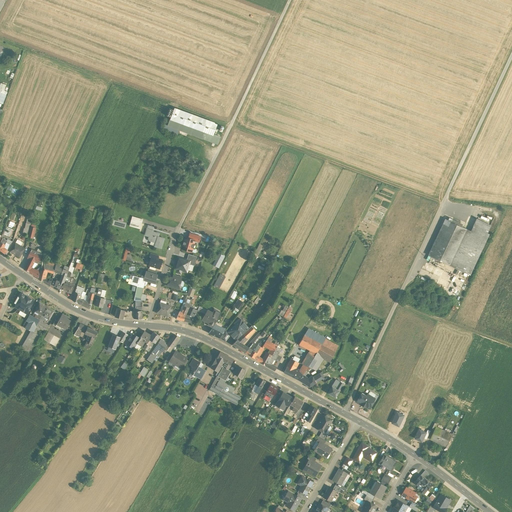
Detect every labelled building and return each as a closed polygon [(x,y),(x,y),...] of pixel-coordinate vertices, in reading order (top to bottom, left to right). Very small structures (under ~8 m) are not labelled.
[(217,125),(174,109),(170,119),(213,135),(217,125)] [(213,135),(170,119),(167,126),(218,145),(220,138),(213,135)] [(142,220),(132,217),(130,225),(128,224),(128,226),(140,229),(142,220)] [(456,224),(448,220),(447,223),(446,225),(444,229),(452,233),(456,224)] [(490,226),(476,220),(473,226),(478,229),(487,233),(490,226)] [(463,227),(456,224),(452,233),(444,229),(431,257),(450,266),(466,231),(462,229),(463,227)] [(153,227),(148,226),(145,235),(149,236),(149,238),(149,239),(149,240),(150,241),(156,243),(154,246),(161,248),(164,239),(158,237),(159,234),(153,232),(152,230),(153,227)] [(478,229),(473,226),(471,231),(469,236),(474,238),(478,229)] [(471,231),(467,229),(466,231),(450,266),(465,273),(468,274),(487,233),(478,229),(474,238),(469,236),(471,231)] [(200,237),(190,234),(188,239),(194,240),(194,241),(199,242),(200,237)] [(188,239),(185,238),(184,242),(183,242),(182,245),(183,245),(181,249),(191,252),(192,248),(194,249),(195,245),(193,244),(194,241),(194,240),(188,239)] [(15,243),(10,252),(19,258),(25,249),(21,246),(15,243)] [(36,252),(31,250),(28,258),(30,259),(34,261),(34,260),(39,262),(42,254),(41,254),(36,252)] [(213,265),(219,268),(225,256),(219,253),(213,265)] [(197,257),(188,254),(186,260),(190,261),(189,264),(194,266),(197,257)] [(157,259),(151,257),(151,258),(149,265),(159,269),(162,260),(157,259)] [(186,260),(178,257),(175,269),(177,270),(176,273),(180,274),(181,271),(187,273),(189,264),(190,261),(186,260)] [(34,261),(30,259),(24,269),(30,273),(33,269),(31,268),(34,261)] [(42,267),(40,271),(46,271),(47,270),(54,271),(56,265),(43,261),(42,267)] [(38,279),(43,282),(46,271),(40,271),(38,279)] [(147,272),(146,271),(143,280),(148,282),(155,284),(156,280),(157,275),(155,274),(147,272)] [(105,275),(99,273),(97,283),(102,284),(105,275)] [(213,286),(219,289),(226,276),(220,273),(213,286)] [(61,277),(58,283),(56,283),(55,286),(61,289),(64,281),(65,278),(61,277)] [(144,279),(139,277),(137,286),(136,292),(142,294),(143,288),(145,288),(145,286),(144,286),(145,282),(143,281),(143,280),(144,279)] [(172,278),(170,277),(167,286),(177,289),(178,288),(179,286),(178,284),(179,281),(179,280),(172,278)] [(67,282),(64,281),(61,289),(66,291),(69,283),(67,282)] [(69,283),(66,291),(71,293),(74,285),(69,283)] [(83,288),(77,286),(75,292),(81,295),(83,288)] [(27,298),(23,297),(24,296),(23,294),(21,293),(20,294),(19,295),(19,297),(20,297),(14,307),(21,310),(21,309),(27,312),(34,301),(27,297),(27,298)] [(100,298),(96,297),(96,299),(94,306),(102,308),(104,299),(100,298)] [(87,302),(79,299),(78,303),(89,309),(90,304),(87,302)] [(234,306),(239,311),(245,304),(240,300),(234,306)] [(46,307),(39,303),(35,311),(38,313),(42,315),(46,307)] [(165,305),(160,303),(157,313),(167,316),(170,306),(165,305)] [(190,305),(185,303),(181,313),(179,312),(176,319),(183,321),(185,317),(189,308),(188,308),(190,305)] [(53,312),(46,307),(42,315),(45,317),(49,319),(53,312)] [(140,307),(135,307),(135,308),(133,308),(133,312),(134,313),(134,319),(142,319),(142,311),(140,311),(140,307)] [(289,307),(283,317),(286,318),(292,309),(289,307)] [(124,311),(116,309),(115,317),(122,318),(123,317),(124,311)] [(212,314),(207,311),(202,320),(209,324),(208,325),(213,327),(220,313),(214,310),(212,314)] [(195,314),(191,313),(189,318),(185,317),(183,321),(191,322),(195,314)] [(68,317),(62,314),(58,321),(57,324),(66,329),(70,321),(67,319),(68,317)] [(38,322),(31,318),(29,322),(25,328),(28,330),(31,331),(32,332),(38,322)] [(235,325),(228,332),(230,335),(236,341),(242,335),(249,329),(239,319),(234,324),(235,325)] [(42,324),(38,322),(32,332),(37,335),(37,334),(40,329),(42,330),(46,324),(42,322),(42,324)] [(97,332),(83,326),(82,331),(89,335),(94,338),(95,338),(97,332)] [(249,329),(242,335),(246,338),(256,330),(251,327),(249,329)] [(222,334),(211,329),(208,333),(219,338),(222,334)] [(338,346),(308,330),(304,335),(299,344),(310,350),(315,353),(316,354),(323,358),(330,361),(338,346)] [(37,335),(32,332),(31,331),(20,349),(29,354),(39,336),(37,334),(37,335)] [(228,332),(225,331),(222,334),(219,338),(225,341),(230,335),(228,332)] [(59,338),(48,332),(44,340),(55,346),(59,338)] [(128,335),(122,332),(119,337),(120,337),(119,341),(123,343),(128,335)] [(140,339),(137,343),(137,344),(141,346),(146,338),(149,335),(144,332),(140,339)] [(153,332),(149,340),(154,343),(159,336),(153,332)] [(258,333),(249,343),(251,345),(253,343),(255,340),(256,340),(260,335),(258,333)] [(140,339),(132,334),(131,337),(126,344),(134,349),(137,344),(137,343),(140,339)] [(94,338),(89,335),(87,339),(88,339),(87,341),(86,343),(89,345),(92,341),(93,341),(94,338)] [(119,337),(112,335),(108,347),(115,350),(119,341),(120,337),(119,337)] [(175,335),(167,346),(172,349),(180,338),(175,335)] [(236,341),(232,345),(236,348),(241,344),(246,338),(242,335),(236,341)] [(154,343),(149,340),(146,344),(146,345),(148,346),(147,347),(151,349),(154,343)] [(267,340),(263,346),(265,347),(270,350),(274,352),(276,347),(277,347),(273,345),(270,342),(267,340)] [(160,341),(155,347),(161,351),(165,345),(163,343),(163,342),(161,341),(161,342),(160,341)] [(278,355),(281,350),(276,347),(274,352),(271,356),(270,358),(275,361),(278,355)] [(254,352),(249,348),(245,353),(251,357),(254,352)] [(260,351),(256,349),(254,352),(251,357),(255,359),(256,357),(258,353),(260,351)] [(174,353),(169,361),(170,360),(175,364),(175,365),(181,355),(175,351),(174,353)] [(233,360),(220,352),(216,358),(220,360),(230,365),(233,360)] [(268,354),(266,353),(263,359),(260,363),(265,366),(270,358),(271,356),(268,354)] [(314,357),(308,353),(302,364),(303,365),(307,367),(308,366),(314,357)] [(323,358),(316,354),(314,357),(308,366),(315,370),(323,358)] [(187,358),(181,355),(175,365),(176,364),(181,367),(180,368),(181,368),(187,358)] [(281,357),(278,355),(275,361),(273,365),(276,367),(281,357)] [(216,358),(211,368),(218,372),(220,368),(219,368),(217,366),(218,363),(220,360),(216,358)] [(270,358),(265,366),(274,371),(276,367),(271,364),(273,360),(270,358)] [(200,362),(193,359),(190,365),(191,366),(190,369),(191,370),(193,371),(192,372),(193,373),(192,375),(197,377),(202,369),(198,366),(200,362)] [(298,363),(291,359),(286,367),(294,371),(298,363)] [(230,365),(220,360),(218,363),(221,365),(223,366),(223,367),(228,370),(230,365)] [(303,365),(297,374),(295,379),(299,380),(302,376),(305,371),(307,367),(303,365)] [(245,370),(237,366),(233,373),(241,377),(245,370)] [(228,370),(223,367),(220,373),(218,377),(225,381),(231,372),(228,370)] [(294,371),(286,367),(283,372),(295,379),(297,374),(294,373),(294,371)] [(152,372),(147,369),(142,377),(147,380),(152,372)] [(202,369),(197,377),(200,379),(205,371),(202,369)] [(318,374),(312,377),(313,379),(315,383),(322,379),(318,374)] [(225,381),(218,377),(216,377),(209,390),(218,395),(224,383),(225,381)] [(308,380),(303,383),(309,387),(315,383),(313,379),(312,377),(308,380)] [(265,381),(259,378),(255,385),(259,387),(261,388),(265,381)] [(234,388),(224,383),(218,395),(237,405),(241,398),(232,393),(234,388)] [(342,387),(334,383),(332,387),(339,391),(342,387)] [(277,388),(270,384),(266,391),(274,395),(277,388)] [(332,387),(328,393),(335,398),(339,391),(332,387)] [(283,393),(276,405),(280,408),(281,406),(284,408),(286,405),(289,407),(290,405),(293,399),(283,393)] [(366,397),(361,394),(357,401),(361,404),(366,397)] [(361,404),(361,405),(365,407),(369,409),(375,399),(373,398),(368,394),(367,394),(366,397),(361,404)] [(303,402),(294,397),(293,399),(290,405),(294,407),(298,410),(303,402)] [(317,409),(310,406),(306,413),(310,415),(313,416),(317,409)] [(392,423),(400,427),(404,416),(397,412),(392,423)] [(332,421),(322,416),(315,428),(322,432),(325,433),(332,421)] [(436,427),(435,430),(430,439),(447,447),(451,437),(452,435),(436,427)] [(419,429),(415,438),(422,442),(424,438),(426,433),(419,429)] [(322,432),(318,437),(324,440),(327,435),(325,433),(322,432)] [(324,444),(320,442),(319,443),(314,451),(325,458),(328,452),(329,452),(331,449),(327,447),(327,446),(324,444)] [(368,447),(361,443),(353,459),(359,463),(361,459),(360,458),(362,455),(372,461),(377,453),(367,448),(368,447)] [(397,462),(384,454),(381,460),(383,461),(380,465),(391,471),(397,462)] [(352,461),(346,458),(343,464),(346,465),(349,467),(352,461)] [(313,462),(309,459),(309,460),(307,464),(308,464),(304,471),(314,477),(321,466),(313,462)] [(338,469),(337,468),(336,472),(333,470),(330,478),(333,479),(338,469)] [(341,471),(339,469),(332,480),(340,485),(347,474),(341,471)] [(392,478),(385,474),(381,481),(388,485),(392,478)] [(432,484),(421,475),(419,477),(418,477),(417,478),(417,480),(416,481),(420,484),(423,487),(420,491),(424,495),(432,484)] [(313,483),(301,476),(299,481),(303,483),(299,490),(304,493),(306,494),(313,483)] [(377,483),(372,493),(370,492),(370,493),(375,496),(381,499),(383,495),(382,494),(386,488),(376,482),(377,483)] [(330,489),(328,488),(323,497),(330,501),(331,501),(333,497),(336,492),(336,491),(333,489),(330,488),(330,489)] [(415,493),(407,488),(403,495),(414,502),(417,497),(414,495),(415,493)] [(300,498),(288,491),(283,499),(288,502),(286,505),(286,506),(293,510),(294,511),(298,504),(297,504),(300,498)] [(370,493),(368,491),(366,496),(372,500),(375,496),(370,493)] [(441,494),(437,502),(436,501),(433,507),(436,509),(441,511),(444,511),(447,508),(445,507),(447,504),(450,499),(444,496),(441,494)] [(330,504),(323,500),(320,504),(327,508),(326,509),(327,509),(330,504)] [(404,511),(408,506),(399,501),(394,508),(401,511),(404,511)] [(371,503),(367,502),(361,511),(373,511),(376,507),(371,503)]
